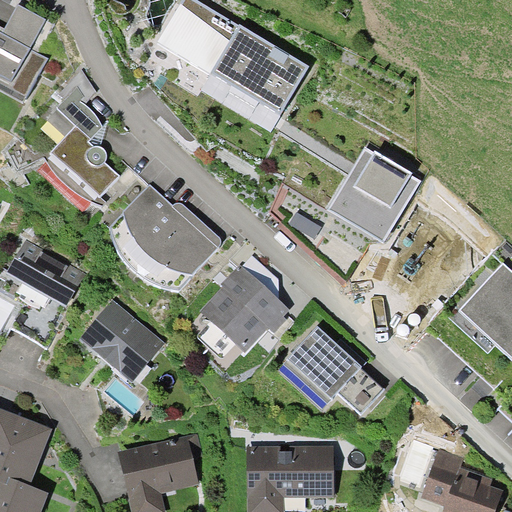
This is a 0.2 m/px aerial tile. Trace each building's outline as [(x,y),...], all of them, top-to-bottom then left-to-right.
[(239,25),(197,0),(181,0),(156,43),(210,75),(210,73),(239,25)] [(4,28),(2,31),(31,47),(46,19),(18,4),(4,28)] [(310,66),(240,24),(239,25),(210,73),(280,114),(310,66)] [(0,25),(0,89),(23,103),(48,58),(30,48),(31,47),(2,31),(4,28),(0,25)] [(77,86),(57,107),(58,109),(75,125),(90,138),(103,126),(102,124),(100,120),(98,117),(97,115),(95,112),(93,110),(91,108),(89,106),(87,105),(84,103),(83,102),(81,101),(84,96),(77,86)] [(58,109),(47,119),(64,136),(75,125),(58,109)] [(90,138),(75,125),(64,136),(51,152),(99,195),(120,175),(105,162),(106,161),(107,159),(107,157),(107,154),(107,151),(105,149),(103,147),(100,146),(99,146),(96,145),(94,146),(88,141),(90,138)] [(348,174),(278,130),(261,169),(327,209),(348,174)] [(374,152),(365,147),(348,174),(327,209),(383,243),(421,181),(411,175),(413,172),(375,150),(374,152)] [(123,213),(110,224),(111,228),(111,230),(112,233),(113,237),(114,242),(116,245),(119,251),(121,254),(122,257),(125,261),(128,264),(131,268),(136,272),(141,276),(146,280),(151,282),(157,285),(160,286),(166,288),(170,289),(173,289),(179,290),(218,248),(219,245),(220,244),(221,241),(221,239),(220,237),(184,204),(183,203),(181,202),(178,202),(176,203),(174,203),(173,205),(150,184),(123,210),(123,213)] [(321,227),(296,212),(289,224),(314,239),(321,227)] [(85,273),(26,239),(7,272),(66,306),(85,273)] [(252,256),(242,265),(279,299),(279,279),(252,256)] [(511,269),(503,262),(458,311),(511,360),(511,269)] [(242,265),(240,263),(221,284),(223,286),(200,311),(245,353),(268,327),(274,333),(287,319),(283,316),(289,309),(279,299),(242,265)] [(165,343),(112,299),(80,337),(132,382),(165,343)] [(366,362),(341,339),(337,343),(318,326),(288,358),(289,359),(332,399),(337,393),(361,367),(366,362)] [(332,399),(289,359),(285,364),(327,403),(332,399)] [(384,389),(361,367),(337,393),(360,415),(384,389)] [(0,445),(40,461),(53,428),(0,408),(0,445)] [(197,433),(118,452),(132,511),(166,511),(162,493),(199,484),(193,458),(203,456),(197,433)] [(31,485),(40,461),(0,445),(0,480),(8,484),(11,478),(31,485)] [(333,445),(246,446),(247,511),(284,511),(285,498),(334,497),(333,445)] [(464,458),(439,449),(421,498),(444,506),(442,511),(495,511),(503,490),(491,486),(493,479),(460,468),(464,458)] [(0,480),(0,511),(41,511),(49,492),(31,485),(11,478),(8,484),(0,480)]
